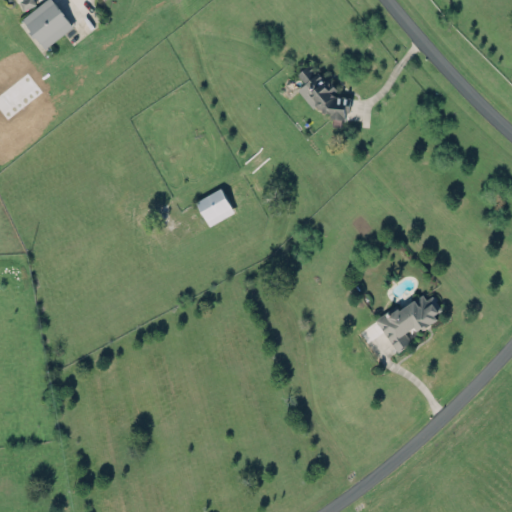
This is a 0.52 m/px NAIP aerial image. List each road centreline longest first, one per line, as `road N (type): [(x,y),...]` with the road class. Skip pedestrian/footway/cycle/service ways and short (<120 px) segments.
road 1 (residential): [(321,511),(445,412),(511,339)]
road 2 (residential): [(511,135),(385,0)]
